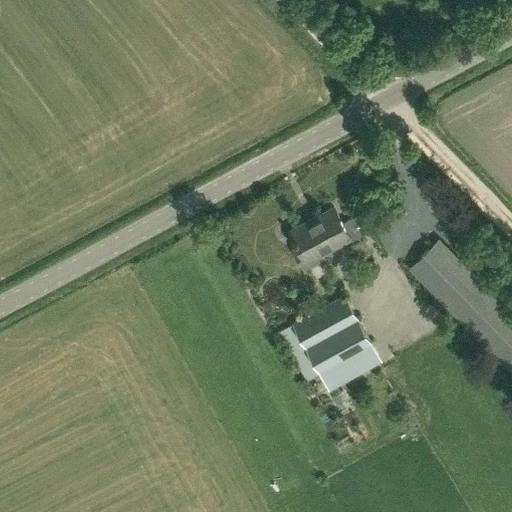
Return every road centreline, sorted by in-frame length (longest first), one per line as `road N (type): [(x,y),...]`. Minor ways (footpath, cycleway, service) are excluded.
road 1 (unclassified): [(0,306),(385,101)]
road 2 (track): [(385,101),(511,229)]
road 3 (unclassified): [(385,101),(511,33)]
road 4 (unclassified): [(385,101),(287,0)]
